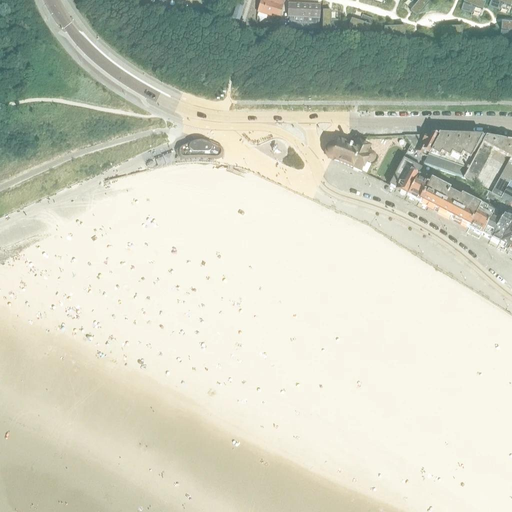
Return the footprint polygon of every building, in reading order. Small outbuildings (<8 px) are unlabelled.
[(217,0),(208,0),(205,13),(213,15),(217,0)] [(245,2),(238,0),(232,19),(239,21),(245,2)] [(279,18),(284,1),(280,0),(261,0),(258,13),(268,16),(268,14),(279,18)] [(410,12),(416,17),(430,2),(427,0),(409,0),(410,0),(415,5),(410,12)] [(483,10),(485,2),(478,0),(464,0),(461,11),(472,14),(474,8),(483,10)] [(510,7),(511,0),(490,0),(488,7),(499,11),(502,4),(510,7)] [(319,19),(320,6),(288,5),(288,18),(319,19)] [(198,16),(180,10),(177,18),(195,24),(198,16)] [(338,32),(338,20),(331,20),(331,11),(322,11),(322,32),(338,32)] [(368,34),(373,20),(362,15),(359,22),(351,19),(348,27),(368,34)] [(511,23),(501,22),(500,38),(511,39),(511,38),(511,23)] [(384,35),(405,36),(405,27),(384,27),(384,35)] [(441,36),(462,36),(462,28),(441,27),(441,36)] [(404,137),(415,152),(422,138),(423,136),(404,137)] [(425,139),(422,138),(415,152),(427,158),(438,136),(427,136),(425,139)] [(474,159),(477,154),(480,149),(482,144),(486,137),(438,136),(427,158),(423,164),(463,179),(466,174),(469,169),(471,164),(474,159)] [(511,159),(511,142),(507,141),(501,140),(496,139),(490,138),(486,137),(482,144),(492,149),(510,159),(511,159)] [(354,170),(362,173),(368,163),(369,163),(372,163),(375,160),(375,157),(373,154),(368,152),(368,151),(369,151),(370,149),(370,148),(368,147),(367,147),(354,141),(353,145),(338,139),(336,145),(334,145),(332,145),(330,146),(328,147),(327,149),(326,151),(326,153),(326,155),(328,158),(329,159),(330,160),(337,162),(343,164),(347,166),(354,170)] [(189,158),(200,158),(206,158),(212,159),(217,159),(220,157),(222,155),(221,150),(218,147),(204,141),(196,141),(183,147),(179,149),(178,152),(178,154),(179,156),(180,157),(182,159),(185,159),(189,158)] [(489,154),(492,149),(482,144),(480,149),(489,154)] [(477,154),(487,159),(490,154),(489,154),(480,149),(477,154)] [(474,159),(485,164),(487,159),(477,154),(474,159)] [(419,175),(422,168),(404,159),(390,187),(407,196),(419,175)] [(471,164),(482,169),(485,164),(474,159),(471,164)] [(479,174),(482,169),(471,164),(469,169),(479,174)] [(477,179),(479,174),(469,169),(466,174),(477,179)] [(502,174),(511,179),(511,178),(511,172),(505,169),(502,174)] [(474,184),(477,179),(466,174),(463,179),(474,184)] [(509,184),(511,181),(511,179),(502,174),(500,179),(509,184)] [(420,203),(431,181),(419,175),(407,196),(420,203)] [(507,187),(509,184),(500,179),(497,184),(506,188),(507,187)] [(469,229),(481,207),(461,197),(460,199),(448,193),(449,191),(431,181),(420,203),(469,229)] [(503,193),(506,188),(497,184),(494,189),(503,193)] [(501,198),(503,193),(494,189),(492,194),(501,198)] [(481,235),(493,213),(481,207),(469,229),(481,235)] [(490,240),(503,217),(494,212),(493,213),(481,235),(490,240)] [(511,215),(505,212),(503,217),(490,240),(499,244),(511,221),(511,215)] [(508,253),(511,245),(511,221),(499,244),(505,248),(504,251),(508,253)]
